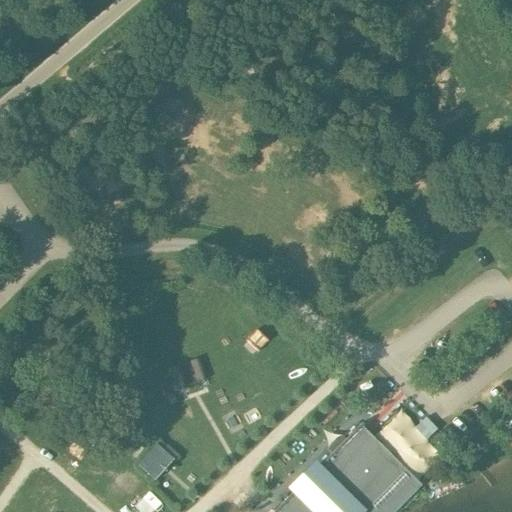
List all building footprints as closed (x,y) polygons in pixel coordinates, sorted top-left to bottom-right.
[(201,358),(189,361),(196,382),(207,378),(201,358)] [(169,369),(176,389),(187,385),(180,364),(169,369)] [(401,411),(377,434),(416,477),(441,455),(401,411)] [(294,494),(275,511),(359,511),(360,511),(357,509),(397,469),(367,441),(369,439),(360,429),(362,427),(361,426),(317,470),(313,466),(290,490),(294,494)] [(157,443),(138,464),(155,480),(174,459),(157,443)] [(135,481),(121,497),(135,508),(149,493),(135,481)]
